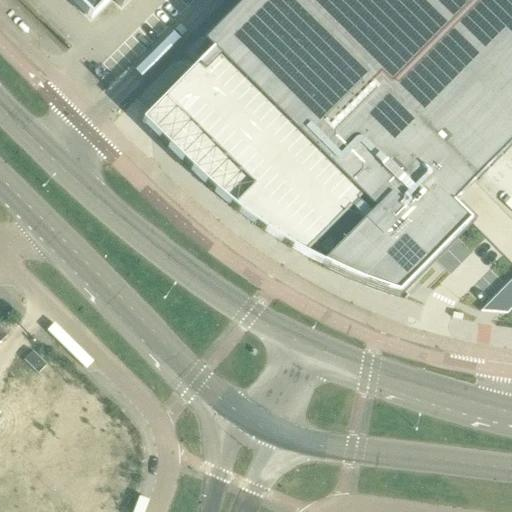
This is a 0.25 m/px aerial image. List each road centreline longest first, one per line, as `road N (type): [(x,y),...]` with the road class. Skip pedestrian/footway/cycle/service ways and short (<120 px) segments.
road 1 (unclassified): [(511,359),(379,325),(278,272),(189,211),(96,119)]
road 2 (secondary): [(0,183),(245,423)]
road 3 (secondary): [(302,349),(128,230),(74,181)]
road 4 (unclassified): [(0,253),(140,397),(162,427),(169,455)]
road 5 (secondary): [(280,440),(511,474)]
road 6 (secondary): [(511,414),(302,349)]
road 7 (unclassified): [(96,119),(0,23)]
